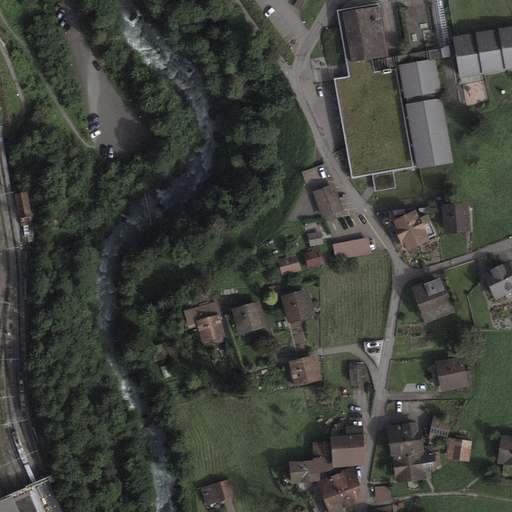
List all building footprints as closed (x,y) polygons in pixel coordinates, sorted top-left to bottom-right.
[(378,3),(337,10),(346,63),(388,56),(378,3)] [(511,29),(455,39),(462,76),(511,67),(511,29)] [(334,79),(352,178),(450,160),(432,62),(334,79)] [(310,190),(330,185),(325,164),(305,169),(310,190)] [(340,209),(332,188),(316,194),(323,215),(340,209)] [(20,216),(30,214),(26,194),(17,196),(20,216)] [(446,229),(467,227),(466,206),(445,208),(446,229)] [(413,212),(395,221),(407,248),(435,234),(427,217),(418,221),(413,212)] [(318,234),(310,236),(312,244),(320,242),(318,234)] [(337,259),(369,253),(367,240),(335,246),(337,259)] [(320,264),(317,251),(306,254),(310,267),(320,264)] [(300,268),(296,256),(279,262),(283,274),(300,268)] [(507,298),(511,295),(511,274),(507,263),(486,274),(497,298),(506,294),(507,298)] [(439,280),(416,289),(428,319),(450,310),(439,280)] [(268,287),(271,298),(276,296),(275,291),(279,290),(278,284),(268,287)] [(306,296),(306,293),(300,295),(298,289),(284,294),(290,318),(311,313),(308,301),(310,300),(309,295),(306,296)] [(198,294),(188,296),(190,304),(200,302),(198,294)] [(176,304),(184,299),(181,295),(173,300),(176,304)] [(200,323),(217,318),(221,317),(217,303),(182,312),(187,329),(192,328),(191,326),(199,323),(200,323)] [(236,311),(241,330),(262,324),(257,305),(236,311)] [(200,323),(199,323),(204,339),(222,334),(217,318),(200,323)] [(166,359),(162,344),(154,346),(158,361),(166,359)] [(313,358),(292,363),(296,381),(317,377),(315,369),(318,368),(317,363),(314,364),(313,358)] [(469,382),(467,373),(462,374),(459,361),(441,365),(445,387),(469,382)] [(351,382),(365,381),(364,365),(350,366),(351,382)] [(448,420),(435,418),(430,443),(438,445),(439,439),(444,440),(448,420)] [(433,452),(431,446),(419,448),(416,424),(392,428),(396,455),(420,451),(421,451),(421,454),(433,452)] [(331,444),(332,456),(333,456),(334,462),(358,460),(358,436),(331,438),(332,443),(331,444)] [(466,458),(468,443),(466,443),(466,438),(456,437),(456,442),(450,442),(448,455),(466,458)] [(511,439),(503,438),(500,461),(511,462),(511,439)] [(317,445),(317,458),(332,456),(331,444),(317,445)] [(420,451),(396,455),(399,479),(424,475),(423,468),(435,467),(433,452),(421,454),(421,451),(420,451)] [(332,456),(317,458),(316,458),(317,461),(292,464),(294,481),(316,479),(318,478),(317,471),(332,469),(331,457),(332,456)] [(337,476),(321,482),(332,511),(344,511),(341,504),(357,497),(359,488),(356,478),(357,478),(353,467),(337,474),(337,476)] [(61,511),(48,482),(32,489),(35,495),(33,496),(37,505),(39,504),(40,507),(39,508),(40,511),(61,511)] [(201,489),(202,491),(205,490),(207,499),(212,498),(212,501),(231,495),(228,482),(201,489)] [(390,484),(375,485),(376,499),(390,498),(390,484)] [(40,511),(39,508),(40,507),(39,504),(37,505),(33,496),(35,495),(32,489),(0,503),(0,511),(40,511)]
